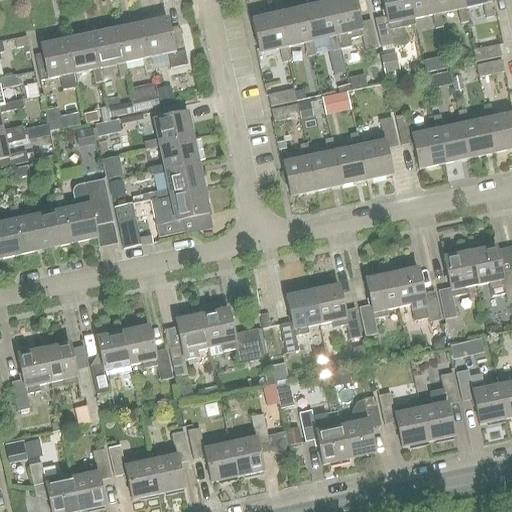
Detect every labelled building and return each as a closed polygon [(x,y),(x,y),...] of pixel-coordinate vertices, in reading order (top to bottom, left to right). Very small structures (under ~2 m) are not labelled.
[(361,40),(364,53),(375,50),(369,24),(358,26),(351,0),(349,0),(327,5),(334,39),(335,39),(345,36),(347,43),(361,40)] [(379,0),(384,20),(374,22),(380,49),(392,46),(388,32),(401,29),(400,25),(411,22),(406,0),(379,0)] [(437,17),(433,0),(406,0),(411,22),(430,18),(433,31),(441,30),(438,17),(437,17)] [(459,0),(433,0),(437,17),(438,17),(455,13),(458,26),(466,24),(463,11),(462,11),(459,0)] [(486,0),(459,0),(462,11),(463,11),(481,7),(484,20),(492,18),(489,5),(488,5),(486,0)] [(338,53),(335,39),(334,39),(327,5),(301,11),(309,45),(310,44),(327,40),(331,54),(338,53)] [(313,58),(310,44),(309,45),(301,11),(276,16),(283,50),(285,50),(302,46),(305,60),(313,58)] [(288,64),(285,50),(283,50),(276,16),(251,22),(258,56),(277,51),(280,65),(288,64)] [(170,70),(177,68),(186,66),(178,28),(168,30),(166,20),(141,26),(148,60),(149,60),(167,56),(170,70)] [(152,73),(149,60),(148,60),(141,26),(116,31),(124,65),(125,65),(141,61),(144,75),(152,73)] [(128,79),(125,65),(124,65),(116,31),(91,37),(98,71),(99,70),(116,67),(119,81),(128,79)] [(102,84),(99,70),(98,71),(91,37),(66,42),(73,76),(74,76),(92,72),(95,86),(102,84)] [(40,48),(42,55),(34,57),(39,83),(47,81),(47,82),(59,79),(62,92),(69,90),(70,91),(77,90),(74,76),(73,76),(66,42),(40,48)] [(499,58),(498,50),(497,47),(471,53),(473,64),(499,58)] [(426,60),(432,87),(457,82),(451,54),(426,60)] [(503,73),(502,69),(500,62),(474,68),(476,79),(503,73)] [(0,106),(3,106),(0,91),(17,87),(15,78),(4,80),(0,81),(0,106)] [(292,92),(267,98),(269,108),(294,103),(292,92)] [(130,99),(133,114),(158,109),(155,94),(130,99)] [(0,125),(0,114),(23,110),(21,102),(3,106),(0,106),(0,135),(2,135),(2,133),(0,125)] [(485,121),(493,155),(511,151),(511,121),(511,116),(491,120),(488,106),(481,108),(484,122),(485,121)] [(295,107),(270,113),(272,124),(297,118),(295,107)] [(467,161),(493,155),(485,121),(484,122),(466,125),(463,112),(456,113),(459,127),(460,127),(467,161)] [(158,149),(192,142),(186,116),(152,123),(156,141),(143,144),(145,153),(158,150),(158,149)] [(417,172),(442,166),(435,132),(434,133),(422,135),(421,128),(408,131),(405,116),(393,119),(399,147),(411,145),(417,172)] [(442,166),(467,161),(460,127),(459,127),(441,131),(438,117),(431,119),(434,133),(435,132),(442,166)] [(369,146),(359,148),(358,149),(365,182),(390,177),(385,151),(396,148),(390,120),(378,122),(381,137),(368,140),(369,146)] [(117,121),(101,124),(102,125),(94,126),(96,138),(120,133),(117,121)] [(0,169),(27,164),(25,153),(7,157),(4,146),(24,142),(21,129),(2,133),(2,135),(0,135),(0,169)] [(94,146),(91,130),(75,133),(78,149),(94,146)] [(339,188),(365,182),(358,149),(359,148),(356,135),(348,137),(350,150),(332,154),(339,188)] [(314,193),(339,188),(332,154),(330,140),(322,142),(325,155),(308,159),(306,159),(314,193)] [(163,173),(197,166),(192,142),(158,149),(158,150),(162,168),(148,171),(150,178),(163,175),(163,173)] [(288,198),(314,193),(306,159),(308,159),(305,145),(297,147),(300,161),(281,165),(288,198)] [(105,181),(122,178),(118,158),(101,162),(105,181)] [(169,198),(202,191),(197,166),(163,173),(163,175),(167,192),(154,195),(155,201),(155,203),(169,200),(169,198)] [(125,198),(121,181),(107,184),(111,201),(125,198)] [(95,240),(93,228),(112,224),(103,182),(75,188),(74,189),(72,190),(72,191),(71,192),(71,193),(71,194),(71,195),(73,204),(63,207),(64,212),(63,212),(71,246),(95,240)] [(155,201),(150,202),(155,227),(153,227),(156,240),(158,240),(184,234),(181,222),(208,216),(202,191),(169,198),(169,200),(155,203),(155,201)] [(38,218),(45,251),(71,246),(63,212),(64,212),(63,207),(61,199),(53,201),(56,214),(38,218)] [(20,256),(45,251),(38,218),(18,222),(15,208),(8,210),(9,217),(11,224),(13,223),(20,256)] [(0,260),(20,256),(13,223),(11,224),(9,217),(0,218),(0,260)] [(135,231),(119,234),(123,250),(138,247),(135,231)] [(469,254),(476,287),(486,285),(488,292),(489,291),(490,298),(504,295),(506,303),(511,301),(511,275),(511,272),(499,274),(493,248),(469,254)] [(463,290),(476,287),(469,254),(442,260),(449,290),(437,293),(444,322),(455,319),(451,300),(465,297),(463,290)] [(409,307),(411,314),(413,323),(426,320),(427,325),(440,323),(434,294),(421,297),(416,270),(391,276),(398,310),(409,307)] [(386,312),(398,310),(391,276),(364,281),(370,307),(358,310),(364,339),(376,337),(373,322),(387,319),(386,312)] [(312,292),(320,326),(330,324),(332,330),(345,328),(349,343),(361,340),(354,311),(342,314),(337,287),(312,292)] [(306,329),(320,326),(312,292),(285,298),(291,325),(279,327),(285,357),(297,354),(294,339),(307,336),(306,329)] [(200,313),(201,317),(208,351),(220,349),(222,354),(234,351),(238,366),(263,361),(256,331),(232,337),(226,311),(219,313),(218,308),(200,313)] [(196,354),(208,351),(201,317),(174,323),(180,348),(168,351),(175,380),(186,377),(183,363),(197,360),(196,354)] [(147,329),(122,334),(129,368),(140,366),(141,372),(156,369),(159,383),(171,380),(164,352),(153,354),(147,329)] [(131,374),(129,368),(122,334),(95,340),(101,365),(89,368),(95,397),(107,395),(104,380),(131,374)] [(485,339),(454,342),(455,356),(487,353),(485,339)] [(80,401),(84,400),(89,425),(99,423),(94,400),(92,400),(85,369),(73,372),(67,346),(43,351),(50,386),(61,384),(62,389),(77,386),(80,401)] [(38,389),(50,386),(43,351),(15,357),(21,383),(9,386),(16,415),(28,412),(25,398),(39,394),(38,389)] [(270,368),(274,387),(287,384),(284,365),(270,368)] [(479,428),(505,422),(498,388),(485,391),(483,384),(469,387),(466,373),(455,375),(462,404),(473,401),(479,428)] [(439,379),(442,391),(428,394),(431,410),(420,412),(427,445),(453,439),(446,407),(457,405),(451,376),(439,379)] [(498,388),(505,422),(511,420),(511,377),(507,379),(509,385),(498,388)] [(400,451),(427,445),(420,412),(408,415),(406,408),(392,411),(389,396),(377,399),(383,428),(395,426),(400,451)] [(364,417),(340,423),(348,462),(373,457),(368,431),(380,428),(373,400),(361,402),(364,417)] [(348,462),(340,423),(339,423),(339,421),(327,423),(325,416),(311,419),(310,414),(298,416),(304,445),(316,442),(322,467),(348,462)] [(239,444),(229,446),(237,480),(261,475),(255,448),(268,446),(262,417),(250,420),(253,435),(238,438),(239,444)] [(209,486),(237,480),(229,446),(216,449),(215,443),(201,446),(198,431),(186,433),(192,462),(204,460),(209,486)] [(148,457),(150,464),(157,497),(182,492),(177,466),(189,463),(183,435),(170,437),(173,451),(148,457)] [(25,460),(24,462),(31,460),(42,458),(38,442),(22,445),(25,460)] [(130,503),(157,497),(150,464),(137,466),(136,460),(121,463),(118,449),(107,451),(113,479),(125,477),(130,503)] [(81,479),(70,481),(76,511),(92,511),(103,510),(97,483),(109,480),(103,452),(91,454),(94,469),(79,472),(81,479)] [(39,466),(33,467),(31,460),(24,462),(23,462),(24,468),(28,468),(34,497),(45,494),(48,511),(76,511),(70,481),(58,484),(56,477),(42,480),(39,466)]
